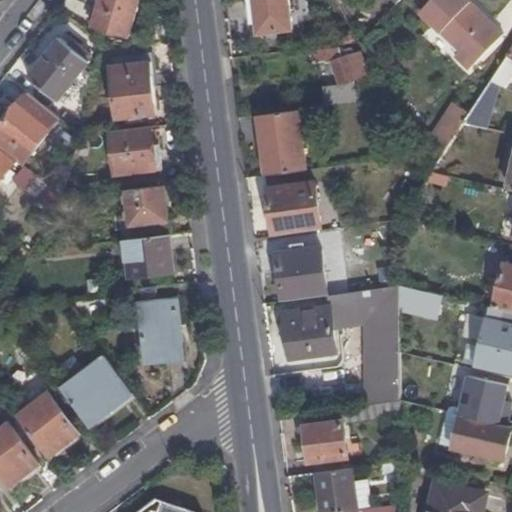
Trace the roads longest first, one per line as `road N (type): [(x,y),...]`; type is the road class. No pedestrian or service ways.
road 1 (tertiary): [(243,399),(186,0)]
road 2 (residential): [(67,511),(203,410),(243,399)]
